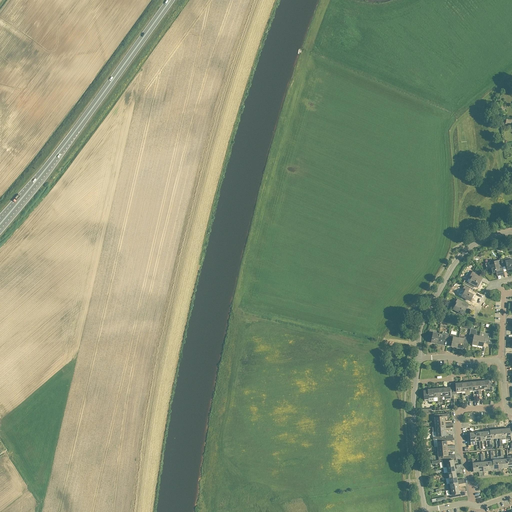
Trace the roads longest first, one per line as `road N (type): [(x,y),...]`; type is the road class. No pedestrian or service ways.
road 1 (trunk): [(0,225),(170,0)]
road 2 (unclassified): [(418,360),(422,322),(452,268),(477,244),(511,233)]
road 3 (unclassified): [(424,510),(413,432),(418,360)]
road 4 (residential): [(472,505),(457,418),(464,410),(505,406)]
